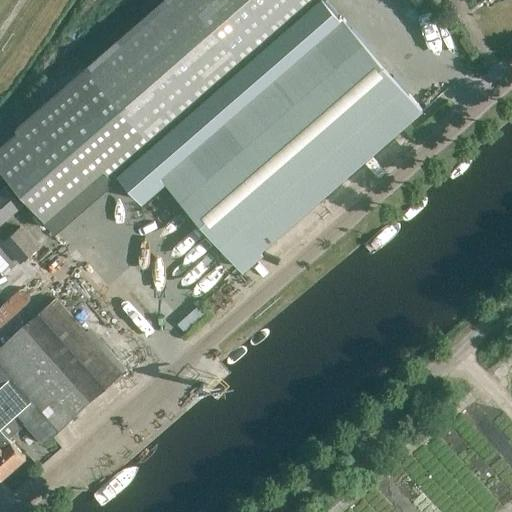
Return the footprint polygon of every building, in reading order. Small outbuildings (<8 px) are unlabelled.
[(163,0),(16,128),(19,131),(0,147),(0,168),(54,231),(118,175),(141,201),(164,181),(239,267),(421,109),(326,0),(163,0)] [(379,37),(392,30),(376,0),(364,0),(361,2),(379,37)] [(431,54),(444,46),(421,11),(408,20),(431,54)] [(0,190),(0,221),(22,203),(7,185),(0,190)] [(114,219),(134,202),(121,187),(101,204),(114,219)] [(37,245),(20,226),(4,240),(21,260),(37,245)] [(114,316),(123,308),(100,284),(91,292),(114,316)] [(0,426),(14,415),(24,425),(26,423),(42,441),(120,371),(55,297),(0,346),(0,426)] [(10,438),(24,425),(14,415),(0,426),(0,477),(0,478),(25,456),(10,438)]
